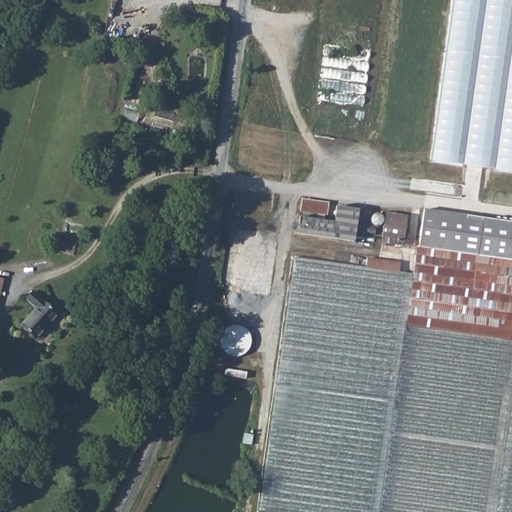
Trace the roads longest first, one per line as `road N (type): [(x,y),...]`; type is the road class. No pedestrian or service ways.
road 1 (tertiary): [(244,0),(190,341),(160,428),(118,511)]
road 2 (unknown): [(511,209),(219,178)]
